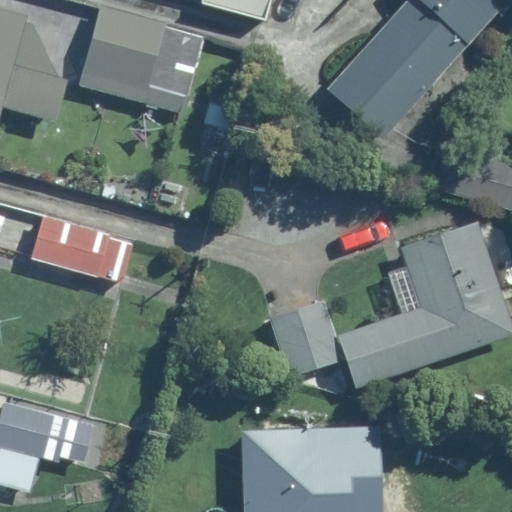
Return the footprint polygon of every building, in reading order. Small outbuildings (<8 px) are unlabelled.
[(201,0),(200,8),(263,22),(268,0),(201,0)] [(399,0),(400,1),(322,88),(375,135),(495,0),(399,0)] [(152,104),(170,17),(96,2),(79,89),(152,104)] [(22,13),(0,7),(0,123),(4,105),(49,115),(58,75),(11,64),(22,13)] [(437,183),(438,184),(511,208),(511,164),(467,149),(460,170),(443,165),(437,183)] [(40,217),(30,259),(118,278),(128,237),(40,217)] [(339,334),(356,382),(511,327),(511,312),(479,219),(398,250),(403,266),(385,273),(399,314),(339,334)] [(318,296),(266,315),(289,379),(342,360),(318,296)] [(52,414),(0,401),(0,483),(33,492),(52,414)] [(343,511),(339,427),(235,433),(239,511),(343,511)]
